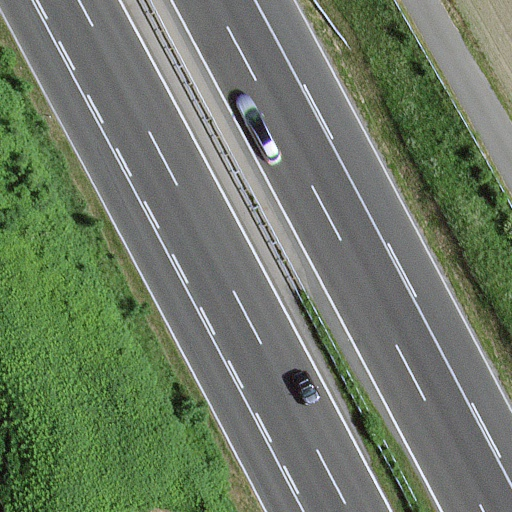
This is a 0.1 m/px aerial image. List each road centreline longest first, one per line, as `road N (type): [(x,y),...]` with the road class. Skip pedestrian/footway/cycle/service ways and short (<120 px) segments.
road 1 (motorway): [(77,0),(349,511)]
road 2 (motorway): [(482,511),(213,0)]
road 3 (unclassified): [(413,0),(511,172)]
